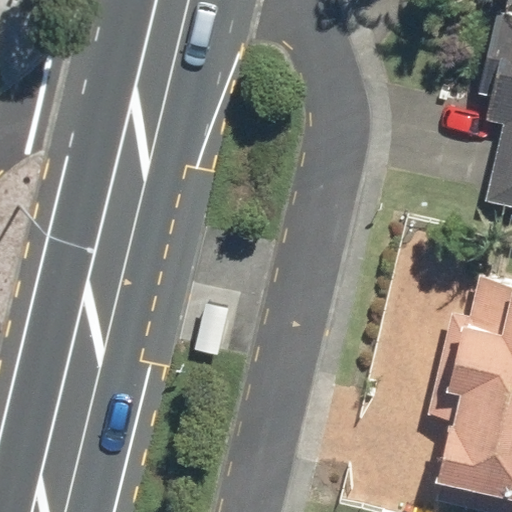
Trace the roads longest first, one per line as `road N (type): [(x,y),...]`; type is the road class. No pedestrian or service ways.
road 1 (residential): [(293,0),(328,68),(232,511)]
road 2 (secondary): [(147,74),(46,511)]
road 3 (residential): [(0,147),(57,100),(147,74)]
